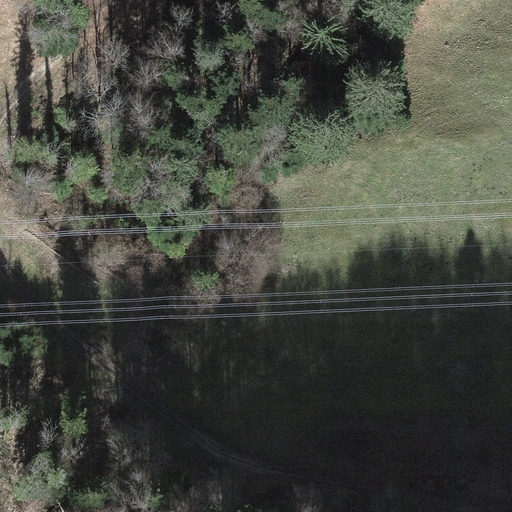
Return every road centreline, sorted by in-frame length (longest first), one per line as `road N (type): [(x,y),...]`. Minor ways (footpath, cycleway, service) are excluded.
road 1 (track): [(0,263),(58,331),(126,388),(235,458),(363,488),(511,497)]
road 2 (track): [(108,0),(52,50),(0,118)]
